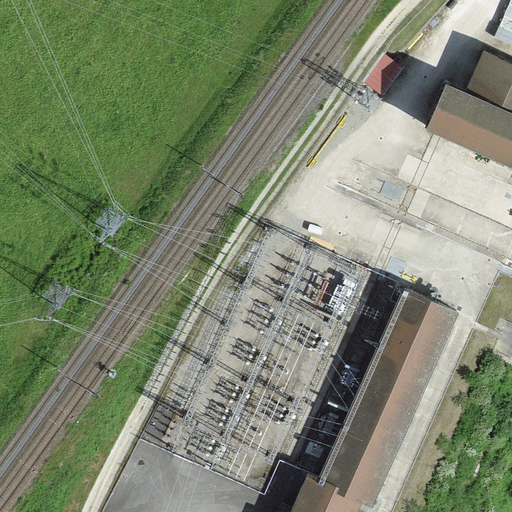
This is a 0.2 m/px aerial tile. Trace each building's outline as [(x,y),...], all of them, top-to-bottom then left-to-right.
[(467,85),(511,104),(511,60),(484,48),(467,85)] [(364,79),(380,90),(399,64),(391,59),(383,53),(364,79)] [(511,157),(511,104),(467,85),(448,76),(428,120),(511,157)] [(385,272),(399,279),(406,263),(402,262),(392,257),(385,272)] [(350,511),(358,494),(370,499),(455,309),(403,286),(357,389),(339,430),(317,478),(308,474),(291,511),(350,511)] [(511,355),(511,322),(510,322),(498,351),(511,357),(511,355)]
